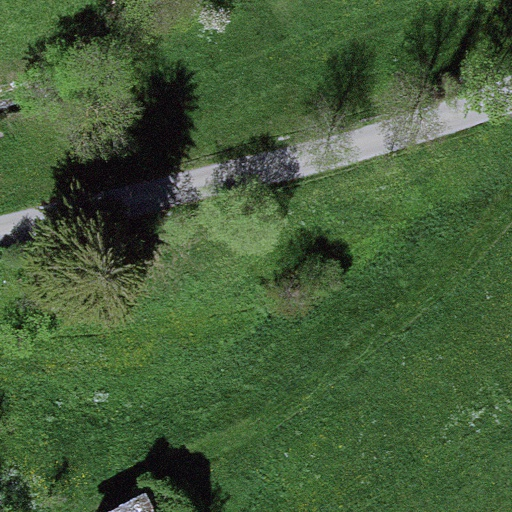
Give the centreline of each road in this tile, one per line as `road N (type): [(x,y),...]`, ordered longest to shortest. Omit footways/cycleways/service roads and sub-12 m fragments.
road 1 (track): [(511,195),(480,239),(414,301),(281,406),(232,439),(68,511)]
road 2 (residential): [(0,226),(511,97)]
